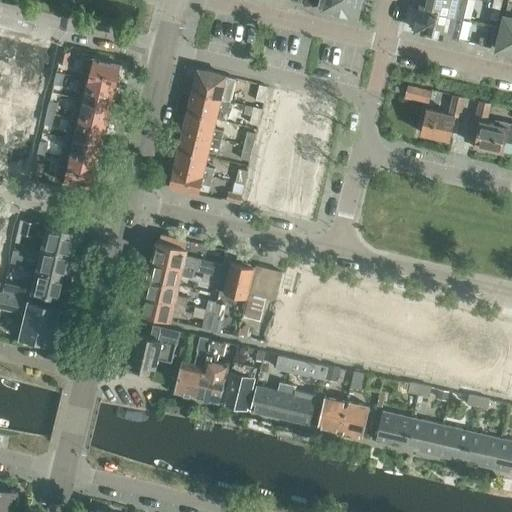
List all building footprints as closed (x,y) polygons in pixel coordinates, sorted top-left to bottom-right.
[(360,0),(319,0),(318,6),(331,9),(330,13),(349,18),(349,14),(357,16),(360,0)] [(422,6),(421,8),(454,15),(457,0),(425,0),(424,7),(422,6)] [(501,4),(494,2),(490,18),(498,20),(501,4)] [(454,15),(421,8),(416,30),(423,31),(422,35),(441,40),(442,36),(459,40),(464,18),(454,15)] [(497,49),(511,52),(511,18),(505,16),(497,49)] [(489,24),(487,30),(483,46),(491,48),(496,25),(489,24)] [(0,63),(54,74),(60,45),(0,33),(0,63)] [(59,62),(67,64),(70,52),(62,51),(59,62)] [(77,67),(75,75),(116,85),(121,65),(94,58),(91,71),(77,67)] [(198,69),(193,92),(231,101),(236,78),(198,69)] [(54,83),(62,85),(65,73),(57,71),(54,83)] [(87,88),(84,99),(111,106),(116,85),(75,75),(73,84),(87,88)] [(256,99),(264,101),(268,86),(260,84),(256,99)] [(406,97),(433,104),(436,92),(408,85),(406,97)] [(10,112),(34,119),(40,98),(16,91),(10,112)] [(193,92),(188,112),(215,119),(218,108),(229,111),(231,101),(193,92)] [(296,93),(293,107),(331,117),(334,102),(296,93)] [(456,116),(460,117),(465,97),(454,94),(449,113),(427,108),(421,132),(450,139),(456,116)] [(67,108),(65,116),(106,126),(111,106),(84,99),(81,111),(67,108)] [(50,100),(47,112),(55,114),(58,102),(50,100)] [(511,123),(509,123),(508,127),(486,122),(491,103),(480,100),(475,120),(480,121),(475,144),(504,151),(506,140),(511,141),(511,123)] [(254,106),(250,123),(258,125),(262,108),(254,106)] [(293,107),(289,123),(327,132),(331,117),(293,107)] [(55,114),(47,112),(44,124),(52,125),(55,114)] [(188,112),(184,131),(221,140),(224,130),(213,128),(215,119),(188,112)] [(77,128),(74,140),(102,147),(106,126),(65,116),(63,125),(77,128)] [(289,123),(286,138),(324,147),(327,132),(289,123)] [(0,161),(31,168),(37,137),(0,130),(0,161)] [(184,131),(179,149),(207,156),(209,146),(219,148),(221,140),(184,131)] [(248,131),(244,144),(253,146),(256,133),(248,131)] [(286,138),(282,152),(321,162),(324,147),(286,138)] [(58,148),(55,157),(97,167),(102,147),(74,140),(71,152),(58,148)] [(37,153),(45,155),(48,143),(40,141),(37,153)] [(253,146),(244,144),(241,158),(250,160),(253,146)] [(179,149),(175,168),(212,177),(215,168),(204,165),(207,156),(179,149)] [(282,152),(279,167),(317,176),(321,162),(282,152)] [(97,167),(55,157),(53,165),(67,169),(64,181),(92,188),(97,167)] [(32,173),(40,175),(43,164),(35,162),(32,173)] [(279,167),(276,181),(314,191),(317,176),(279,167)] [(212,177),(175,168),(170,187),(198,193),(200,183),(210,185),(212,177)] [(236,182),(244,184),(248,170),(239,168),(236,182)] [(276,181),(272,196),(311,205),(314,191),(276,181)] [(226,200),(240,203),(242,195),(228,191),(226,200)] [(272,196),(269,211),(307,220),(311,205),(272,196)] [(0,241),(12,244),(19,215),(0,210),(0,241)] [(24,220),(22,232),(33,235),(36,222),(24,220)] [(46,235),(43,247),(73,255),(79,232),(44,224),(42,234),(46,235)] [(157,241),(153,259),(194,269),(204,271),(220,275),(222,264),(198,258),(196,261),(185,258),(187,248),(185,248),(187,240),(162,234),(160,241),(157,241)] [(43,247),(38,270),(68,277),(70,267),(73,266),(75,258),(73,256),(73,255),(43,247)] [(13,250),(10,263),(21,265),(23,256),(20,252),(13,250)] [(153,259),(149,277),(179,284),(181,274),(193,277),(194,269),(153,259)] [(231,261),(224,291),(247,297),(254,267),(251,266),(250,263),(244,262),(241,264),(231,261)] [(250,292),(266,296),(276,299),(283,271),(256,265),(249,292),(250,292)] [(68,277),(38,270),(33,292),(62,299),(63,297),(66,296),(68,287),(66,285),(68,277)] [(218,283),(220,275),(204,271),(202,279),(218,283)] [(149,277),(145,295),(186,305),(188,296),(177,294),(179,284),(149,277)] [(22,336),(50,343),(56,320),(59,321),(61,312),(58,311),(59,308),(32,302),(32,299),(0,291),(0,306),(28,313),(22,336)] [(266,296),(250,292),(245,316),(260,320),(266,296)] [(186,305),(145,295),(141,313),(171,320),(173,310),(184,312),(186,305)] [(209,300),(207,309),(215,311),(217,302),(209,300)] [(217,302),(215,311),(214,315),(222,317),(225,304),(217,302)] [(215,311),(207,309),(202,328),(211,330),(214,315),(215,311)] [(142,368),(154,371),(157,357),(172,361),(179,331),(154,325),(151,337),(136,333),(128,364),(131,365),(133,368),(139,370),(142,368)] [(298,331),(285,328),(282,344),(295,347),(298,331)] [(175,391),(197,397),(211,339),(202,337),(195,364),(183,361),(175,391)] [(211,339),(197,397),(219,402),(228,363),(216,360),(217,354),(223,355),(226,342),(211,339)] [(237,347),(224,403),(247,408),(255,377),(236,372),(239,360),(242,361),(245,349),(237,347)] [(276,367),(291,370),(294,358),(279,354),(276,367)] [(294,358),(291,370),(325,378),(328,366),(294,358)] [(328,365),(325,378),(337,381),(340,367),(341,366),(329,363),(328,365)] [(352,370),(349,385),(361,388),(364,373),(352,370)] [(408,391),(418,393),(420,384),(410,382),(408,391)] [(420,384),(418,393),(429,395),(431,386),(420,384)] [(251,410),(280,417),(286,392),(257,385),(251,410)] [(439,388),(437,396),(447,398),(449,390),(439,388)] [(286,392),(280,417),(309,424),(315,399),(286,392)] [(467,403),(477,406),(480,396),(469,394),(467,403)] [(318,426),(340,431),(347,401),(325,396),(318,426)] [(480,396),(477,406),(488,408),(490,398),(480,396)] [(347,401),(340,431),(363,436),(370,407),(347,401)] [(394,439),(407,442),(412,417),(383,410),(376,439),(393,443),(394,439)] [(420,450),(435,453),(442,424),(412,417),(407,442),(421,445),(420,450)] [(452,452),(466,456),(472,431),(442,424),(435,453),(451,457),(452,452)] [(478,463),(495,467),(501,438),(472,431),(466,456),(479,459),(478,463)] [(511,440),(501,438),(495,467),(510,471),(511,466),(511,440)] [(0,486),(0,510),(6,511),(12,511),(14,506),(17,504),(19,496),(17,493),(17,491),(0,486)]
